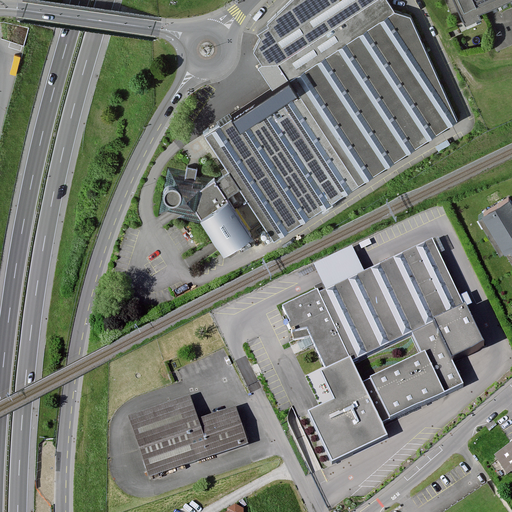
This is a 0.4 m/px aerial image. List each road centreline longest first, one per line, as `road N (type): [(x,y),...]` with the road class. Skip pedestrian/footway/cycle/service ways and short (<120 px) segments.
road 1 (motorway): [(17,511),(37,280),(105,0)]
road 2 (tertiary): [(193,67),(124,187),(97,263),(71,379),(62,511)]
road 3 (motorway): [(80,0),(30,187),(0,401)]
road 4 (tertiary): [(0,8),(187,38)]
road 5 (residential): [(371,511),(511,391)]
